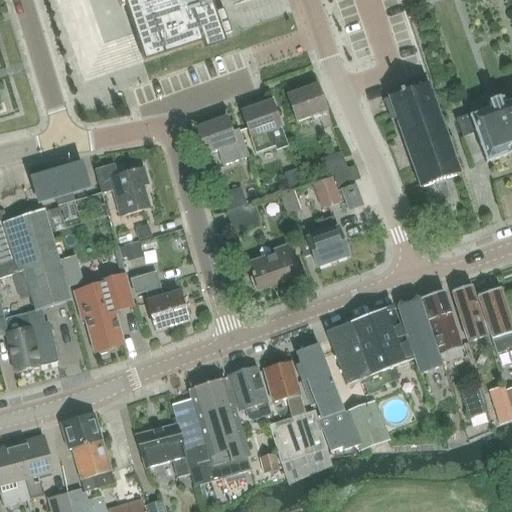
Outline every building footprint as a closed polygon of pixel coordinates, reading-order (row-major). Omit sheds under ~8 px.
[(117,0),(121,9),(125,7),(144,63),(232,34),(223,10),(216,13),(211,0),(117,0)] [(331,128),(326,113),(317,86),(287,96),(296,123),(318,115),(324,130),(331,128)] [(400,96),(385,101),(386,106),(389,104),(419,189),(459,175),(428,86),(403,94),(403,92),(400,93),(400,96)] [(511,103),(506,106),(503,98),(488,103),(491,111),(470,119),(469,115),(456,120),(462,138),(474,134),(485,164),(511,154),(511,103)] [(271,101),(241,112),(250,139),(255,154),(274,147),(276,152),(288,148),(271,101)] [(226,118),(196,128),(205,155),(218,151),(224,167),(249,158),(240,132),(232,134),(226,118)] [(326,177),(333,175),(347,170),(347,169),(341,153),(320,160),(326,177)] [(81,166),(56,173),(66,205),(75,202),(72,194),(88,189),(81,166)] [(115,166),(95,172),(102,195),(113,192),(120,217),(145,209),(139,186),(148,184),(144,169),(134,172),(134,171),(130,172),(131,173),(118,177),(115,166)] [(355,166),(347,169),(347,170),(333,175),(338,189),(360,181),(355,166)] [(296,170),(283,174),(289,190),(301,185),(296,170)] [(56,173),(32,181),(39,204),(55,199),(57,207),(66,205),(56,173)] [(332,178),(312,186),(321,212),(342,204),(332,178)] [(350,212),(362,207),(354,185),(342,190),(350,212)] [(226,213),(246,206),(240,189),(220,196),(226,213)] [(298,189),(284,194),(290,211),(303,206),(298,189)] [(250,218),(230,225),(234,237),(254,230),(255,230),(262,228),(254,203),(246,206),(250,218)] [(250,218),(246,206),(226,213),(230,225),(250,218)] [(22,273),(34,312),(40,311),(71,303),(53,242),(44,212),(3,225),(19,274),(22,273)] [(0,279),(19,274),(3,225),(0,216),(0,279)] [(332,218),(319,223),(323,235),(308,241),(308,242),(300,244),(305,258),(313,256),(317,268),(348,257),(338,230),(336,230),(332,218)] [(275,255),(247,266),(251,276),(249,276),(256,293),(297,277),(285,247),(273,251),(275,255)] [(154,332),(187,322),(178,294),(161,299),(154,274),(130,281),(134,294),(145,291),(149,303),(145,304),(154,332)] [(125,278),(73,293),(81,322),(85,321),(95,354),(98,353),(101,355),(109,352),(111,349),(124,345),(115,313),(114,312),(133,307),(125,278)] [(481,349),(490,346),(471,286),(451,293),(468,343),(478,340),(481,349)] [(511,347),(511,327),(500,290),(477,297),(496,355),(506,352),(506,350),(511,347)] [(450,313),(443,292),(421,300),(439,354),(460,347),(450,314),(450,313)] [(404,306),(397,309),(414,359),(418,370),(440,363),(437,354),(419,301),(412,304),(412,306),(405,308),(404,306)] [(393,309),(326,335),(327,337),(346,387),(362,381),(368,396),(381,391),(379,388),(398,380),(393,368),(412,360),(393,309)] [(27,317),(6,321),(8,334),(7,334),(16,375),(19,375),(24,377),(29,376),(31,372),(40,370),(39,368),(58,363),(49,324),(43,326),(40,311),(34,312),(26,315),(27,317)] [(318,346),(295,354),(300,366),(295,367),(310,407),(315,405),(321,420),(317,422),(320,430),(321,430),(330,452),(343,447),(344,451),(359,446),(346,414),(343,412),(318,346)] [(273,368),(263,371),(272,404),(286,400),(291,419),(269,426),(281,464),(327,450),(320,430),(317,422),(314,412),(305,415),(291,363),(281,365),(276,365),(273,368)] [(228,377),(239,413),(246,410),(248,419),(252,421),(271,415),(267,404),(268,404),(257,369),(228,377)] [(197,451),(185,455),(190,476),(193,488),(209,483),(252,470),(248,458),(238,424),(225,380),(189,391),(205,446),(197,448),(196,449),(197,451)] [(462,416),(478,414),(473,386),(458,389),(462,416)] [(510,406),(505,391),(504,387),(488,392),(494,411),(510,406)] [(346,414),(359,446),(361,451),(383,442),(369,405),(346,414)] [(72,450),(101,441),(94,416),(60,426),(68,451),(72,450)] [(177,426),(136,437),(144,470),(172,463),(176,480),(190,476),(186,457),(177,426)] [(16,448),(30,501),(43,497),(39,484),(34,485),(33,479),(52,474),(43,439),(26,444),(27,446),(16,448)] [(111,473),(101,441),(72,450),(84,492),(114,483),(111,473)] [(17,504),(30,501),(16,448),(6,451),(5,449),(0,450),(0,487),(17,483),(19,489),(14,490),(17,504)] [(264,474),(278,470),(273,451),(259,455),(264,474)] [(235,478),(217,481),(220,494),(237,490),(235,478)] [(106,511),(102,497),(87,501),(86,496),(81,497),(80,491),(66,495),(70,511),(106,511)] [(70,511),(66,495),(48,500),(51,511),(70,511)] [(106,511),(144,511),(141,501),(106,511)] [(146,506),(147,511),(166,511),(163,501),(146,506)]
